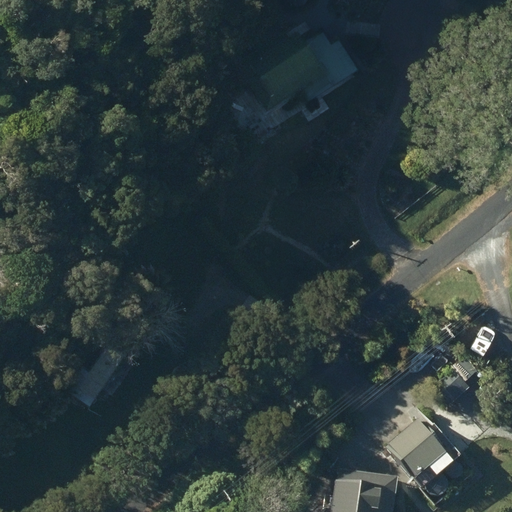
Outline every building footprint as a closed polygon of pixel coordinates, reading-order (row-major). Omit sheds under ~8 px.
[(325,81),(317,68),(309,73),(289,41),(237,75),(263,116),(306,89),(308,91),(325,81)] [(466,378),(479,366),(467,353),(438,380),(455,399),(471,384),(466,378)] [(84,413),(100,390),(78,374),(61,398),(84,413)] [(409,425),(378,450),(415,495),(446,470),(409,425)] [(323,511),(388,511),(392,495),(328,485),(323,511)]
